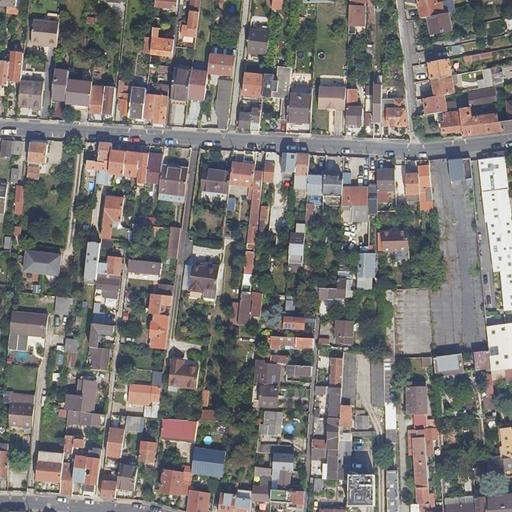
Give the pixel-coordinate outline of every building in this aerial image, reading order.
[(192,0),(189,36),(197,37),(201,0),(192,0)] [(273,0),(273,7),(282,8),(283,0),(282,0),(273,0)] [(420,7),(422,18),(429,17),(444,14),(443,6),(451,5),(451,1),(442,3),(420,7)] [(443,6),(444,14),(448,13),(455,12),(453,1),(451,1),(451,5),(443,6)] [(364,7),(350,7),(349,25),(364,25),(364,7)] [(432,33),(452,29),(448,13),(444,14),(429,17),(432,33)] [(48,44),(48,46),(58,47),(60,23),(35,21),(33,43),(48,44)] [(160,27),(154,27),(153,39),(151,54),(173,57),(175,39),(159,38),(160,27)] [(248,53),(268,55),(271,33),(251,31),(248,53)] [(212,47),(211,54),(236,57),(237,50),(212,47)] [(10,81),(23,82),(24,71),(25,57),(26,54),(13,52),(12,56),(10,81)] [(493,57),(492,52),(464,57),(465,62),(493,57)] [(209,69),(209,73),(234,76),(236,57),(211,54),(209,69)] [(12,56),(3,55),(1,75),(0,79),(0,85),(9,86),(10,81),(12,56)] [(453,76),(450,60),(430,63),(433,79),(453,76)] [(276,75),(275,75),(273,98),(282,99),(281,120),(288,120),(289,103),(290,95),(293,68),(279,67),(278,76),(276,76),(276,75)] [(481,88),(494,86),(492,68),(484,70),(486,79),(480,80),(481,88)] [(71,71),(56,70),(53,100),(68,101),(70,81),(71,71)] [(173,99),(189,101),(189,98),(193,72),(176,70),(174,90),(173,90),(173,99)] [(209,73),(193,71),(193,72),(189,98),(206,100),(209,73)] [(244,95),(264,97),(266,77),(246,74),(244,95)] [(264,97),(273,98),(275,75),(266,74),(266,77),(264,97)] [(446,95),(456,93),(453,76),(433,79),(436,96),(446,95)] [(68,104),(72,105),(91,107),(93,87),(94,83),(70,81),(68,101),(68,104)] [(45,85),(23,83),(20,107),(43,109),(45,85)] [(148,94),(148,85),(134,84),(133,92),(133,94),(132,101),(131,117),(145,118),(148,94)] [(228,130),(230,109),(233,89),(225,88),(225,85),(221,84),(218,112),(222,120),(221,130),(228,130)] [(156,108),(167,109),(170,88),(158,86),(157,96),(156,108)] [(91,113),(105,114),(107,88),(93,87),(91,107),(91,111),(91,113)] [(107,88),(105,114),(114,115),(117,89),(107,88)] [(346,110),(347,89),(321,88),(320,109),(346,110)] [(359,89),(349,89),(347,124),(357,125),(357,119),(364,119),(364,108),(359,108),(359,89)] [(436,96),(426,98),(428,115),(461,109),(471,107),(487,105),(497,103),(495,89),(469,93),(469,98),(447,102),(446,95),(436,96)] [(133,94),(128,93),(126,93),(125,100),(121,100),(120,106),(122,106),(121,115),(129,116),(131,101),(132,101),(133,94)] [(148,94),(145,118),(155,119),(156,108),(157,96),(148,94)] [(383,99),(383,126),(398,125),(398,126),(408,126),(407,110),(408,110),(407,94),(403,95),(403,99),(383,99)] [(305,104),(305,96),(290,95),(289,103),(305,104)] [(314,97),(305,96),(305,104),(289,103),(288,120),(312,122),(314,97)] [(260,132),(262,114),(263,106),(253,105),(253,109),(246,109),(245,111),(242,111),(240,127),(252,129),(251,131),(260,132)] [(500,122),(499,115),(485,116),(484,114),(482,114),(482,116),(479,117),(479,115),(476,115),(477,117),(473,118),(471,107),(461,109),(462,112),(464,131),(464,135),(497,132),(504,131),(503,122),(500,122)] [(156,108),(155,119),(154,126),(161,127),(165,127),(167,109),(156,108)] [(445,133),(464,131),(462,112),(446,114),(446,122),(444,123),(445,133)] [(511,120),(511,121),(503,122),(504,131),(511,130),(511,120)] [(15,141),(4,140),(3,156),(13,157),(15,141)] [(49,144),(31,142),(29,161),(47,163),(49,144)] [(91,175),(97,176),(98,170),(110,171),(112,150),(113,143),(100,142),(99,156),(96,155),(95,162),(88,160),(87,168),(87,169),(88,172),(91,173),(91,175)] [(125,175),(136,176),(138,177),(141,154),(115,151),(112,173),(125,175)] [(264,181),(274,182),(277,153),(273,153),(267,152),(264,181)] [(281,171),(296,173),(298,154),(287,154),(284,153),(284,159),(281,159),(281,171)] [(138,182),(147,183),(150,155),(141,154),(138,177),(138,181),(138,182)] [(296,173),(295,187),(308,188),(308,187),(309,175),(310,155),(304,155),(298,154),(296,173)] [(146,191),(154,192),(155,182),(161,183),(163,167),(164,156),(150,155),(147,183),(146,188),(146,191)] [(495,271),(501,271),(511,269),(511,212),(511,209),(509,188),(505,157),(484,159),(480,160),(487,222),(489,222),(491,238),(490,238),(490,239),(491,239),(495,271)] [(472,179),(470,159),(450,161),(452,181),(472,179)] [(255,171),(256,165),(233,163),(232,170),(232,173),(230,184),(250,187),(248,199),(252,200),(255,171)] [(38,167),(29,166),(27,178),(39,179),(40,169),(38,169),(38,167)] [(421,211),(428,211),(427,202),(426,202),(425,189),(423,189),(423,186),(431,186),(430,169),(430,166),(419,167),(419,174),(421,200),(421,211)] [(179,169),(171,168),(163,167),(161,183),(160,193),(186,196),(189,174),(178,172),(179,169)] [(19,169),(13,168),(11,181),(18,182),(19,169)] [(259,168),(258,171),(255,171),(252,200),(251,215),(250,224),(257,225),(259,200),(260,196),(260,192),(258,192),(259,190),(260,190),(262,190),(264,169),(259,168)] [(205,169),(202,190),(229,193),(230,184),(232,173),(205,169)] [(97,177),(109,179),(110,173),(110,171),(98,170),(97,176),(97,177)] [(378,191),(387,191),(396,191),(395,170),(378,170),(378,184),(378,191)] [(324,196),(342,196),(343,180),(335,179),(335,175),(325,174),(325,175),(324,196)] [(419,174),(406,175),(407,201),(421,200),(419,174)] [(308,191),(308,195),(308,200),(324,201),(324,196),(325,175),(309,175),(308,187),(308,188),(308,191)] [(369,215),(369,188),(347,188),(347,178),(343,178),(343,180),(342,196),(341,205),(342,206),(341,221),(369,222),(369,215)] [(0,212),(5,213),(8,184),(4,184),(3,187),(0,186),(0,212)] [(378,184),(369,184),(369,188),(369,215),(378,215),(378,211),(378,201),(378,191),(378,184)] [(23,213),(26,187),(18,186),(15,212),(23,213)] [(427,202),(428,211),(429,210),(429,204),(433,204),(431,186),(423,186),(423,189),(425,189),(426,202),(427,202)] [(229,193),(202,190),(201,200),(228,203),(229,193)] [(387,201),(387,191),(378,191),(378,201),(387,201)] [(186,196),(160,193),(159,198),(185,201),(186,196)] [(124,198),(122,198),(107,196),(105,208),(104,221),(102,238),(114,239),(132,241),(133,233),(133,229),(113,227),(113,220),(119,221),(119,224),(121,225),(124,198)] [(260,229),(265,230),(265,220),(268,220),(269,207),(262,206),(260,229)] [(104,221),(105,208),(95,207),(92,230),(100,231),(102,220),(104,221)] [(269,231),(280,232),(282,209),(272,208),(269,231)] [(134,224),(143,225),(144,217),(134,215),(134,224)] [(157,218),(148,217),(147,225),(156,226),(157,218)] [(292,233),(289,264),(303,265),(306,230),(306,224),(298,223),(297,233),(292,233)] [(160,262),(163,263),(167,263),(168,258),(171,228),(156,226),(147,225),(143,225),(134,224),(133,229),(133,233),(165,237),(162,259),(161,259),(160,262)] [(182,229),(171,228),(168,258),(178,259),(182,229)] [(383,235),(384,251),(409,250),(409,231),(397,232),(397,235),(391,235),(383,235)] [(279,236),(278,236),(276,251),(285,251),(286,236),(279,236)] [(102,238),(100,252),(112,254),(114,239),(102,238)] [(62,254),(27,250),(24,271),(60,275),(62,254)] [(247,253),(244,282),(252,282),(253,277),(252,277),(254,254),(247,253)] [(359,254),(358,277),(358,289),(373,289),(373,277),(374,276),(375,254),(359,254)] [(121,269),(124,269),(124,264),(122,264),(123,257),(110,256),(109,264),(99,263),(98,273),(121,276),(121,269)] [(130,259),(129,271),(136,272),(136,273),(139,274),(139,272),(161,275),(163,263),(160,262),(130,259)] [(192,277),(190,290),(204,291),(205,288),(217,290),(220,266),(212,265),(213,262),(204,261),(203,261),(203,262),(202,267),(193,265),(192,277)] [(511,269),(501,271),(506,310),(511,309),(511,269)] [(99,289),(105,289),(119,291),(121,276),(98,273),(96,292),(98,292),(99,289)] [(192,277),(184,276),(183,289),(190,290),(192,277)] [(337,289),(328,288),(328,297),(346,298),(346,291),(351,290),(352,280),(347,280),(347,279),(338,279),(337,289)] [(161,283),(160,294),(173,295),(175,285),(161,283)] [(204,291),(190,290),(190,294),(216,297),(217,290),(205,288),(204,291)] [(119,291),(105,289),(104,297),(118,299),(119,291)] [(261,317),(263,294),(260,293),(254,292),(254,300),(253,316),(261,317)] [(172,305),(173,295),(160,294),(152,293),(150,313),(156,314),(160,314),(167,315),(171,315),(172,308),(172,307),(168,306),(169,304),(172,305)] [(239,324),(251,326),(252,316),(250,316),(252,295),(243,294),(239,324)] [(294,296),(287,295),(286,307),(286,309),(286,317),(292,317),(294,296)] [(70,298),(57,296),(55,313),(69,314),(70,298)] [(100,303),(95,303),(92,323),(93,323),(104,325),(104,313),(99,313),(100,303)] [(49,315),(13,312),(9,349),(28,351),(30,334),(47,335),(49,315)] [(167,349),(171,315),(167,315),(160,314),(156,314),(155,321),(153,321),(152,330),(154,330),(153,348),(167,349)] [(286,317),(285,325),(285,328),(305,329),(305,318),(293,317),(292,317),(286,317)] [(354,321),(336,320),(336,336),(339,336),(339,343),(353,344),(354,331),(354,323),(354,321)] [(99,332),(116,335),(117,328),(117,326),(104,325),(93,323),(92,331),(91,331),(90,347),(96,347),(97,347),(99,332)] [(511,323),(487,325),(490,350),(491,364),(492,371),(505,369),(511,368),(511,323)] [(297,347),(314,348),(314,339),(269,336),(268,345),(297,346),(297,347)] [(77,353),(79,340),(66,338),(66,342),(65,351),(68,352),(77,353)] [(65,351),(66,342),(53,341),(52,350),(65,351)] [(96,347),(95,354),(94,369),(107,371),(110,348),(97,347),(96,347)] [(342,348),(333,347),(332,363),(341,363),(342,348)] [(491,364),(490,350),(478,352),(479,366),(491,364)] [(16,358),(27,361),(28,354),(18,351),(16,358)] [(75,367),(76,367),(77,353),(68,352),(68,353),(65,353),(63,366),(75,367)] [(354,406),(357,352),(344,352),(342,387),(341,418),(341,427),(349,427),(349,420),(350,420),(350,406),(354,406)] [(385,407),(385,402),(384,352),(375,352),(372,352),(373,406),(385,407)] [(385,407),(386,440),(397,440),(396,402),(395,368),(394,352),(384,352),(385,402),(385,407)] [(434,357),(436,381),(455,378),(455,373),(464,372),(461,353),(434,357)] [(272,354),(267,354),(266,361),(266,364),(279,365),(288,365),(289,365),(289,357),(272,356),(272,354)] [(173,355),(173,358),(184,359),(184,364),(200,366),(201,359),(173,355)] [(423,366),(432,366),(431,357),(422,357),(423,366)] [(184,359),(173,358),(169,389),(178,390),(179,385),(197,387),(200,366),(184,364),(184,359)] [(254,385),(278,387),(278,381),(279,381),(280,371),(279,371),(279,365),(266,364),(263,363),(263,366),(256,366),(254,385)] [(296,375),(312,376),(312,366),(289,365),(288,365),(288,370),(296,371),(296,375)] [(341,365),(332,365),(331,383),(340,383),(341,365)] [(505,369),(492,371),(492,373),(493,380),(506,379),(505,369)] [(158,418),(164,371),(155,370),(154,386),(132,384),(131,403),(149,405),(151,400),(153,401),(153,406),(147,406),(145,417),(148,417),(158,418)] [(493,380),(492,373),(485,374),(487,392),(494,392),(493,380)] [(91,412),(93,413),(97,382),(94,381),(94,379),(87,378),(87,381),(79,380),(77,396),(67,395),(65,409),(69,410),(82,411),(91,412)] [(278,388),(278,387),(254,385),(254,389),(262,389),(262,405),(278,407),(279,388),(278,388)] [(342,387),(331,386),(330,418),(341,418),(342,387)] [(427,426),(426,388),(407,388),(409,414),(414,414),(414,426),(427,426)] [(12,392),(4,391),(3,403),(11,403),(35,406),(36,396),(12,393),(12,392)] [(496,411),(494,392),(487,392),(490,412),(496,411)] [(10,425),(34,427),(35,406),(11,403),(10,425)] [(69,410),(68,423),(74,424),(74,423),(89,424),(91,412),(82,411),(69,410)] [(219,421),(220,410),(203,410),(201,420),(219,421)] [(357,410),(356,428),(369,429),(369,415),(366,415),(366,410),(357,410)] [(282,412),(266,411),(265,435),(281,436),(282,412)] [(120,429),(110,428),(109,441),(124,443),(126,430),(128,416),(122,416),(120,429)] [(128,416),(126,430),(139,432),(140,430),(147,431),(148,417),(145,417),(128,416)] [(163,418),(160,438),(188,440),(187,441),(196,442),(199,420),(163,418)] [(340,433),(341,427),(341,418),(330,418),(328,449),(340,450),(340,440),(340,433)] [(432,436),(437,436),(437,428),(425,428),(425,430),(427,456),(433,456),(432,436)] [(414,446),(418,504),(420,504),(420,511),(429,511),(431,511),(428,475),(427,456),(425,430),(408,430),(409,446),(414,446)] [(74,455),(77,456),(78,447),(83,447),(85,437),(76,436),(69,435),(69,432),(67,431),(64,460),(67,461),(68,452),(75,453),(74,455)] [(326,441),(313,440),(312,448),(326,449),(326,441)] [(351,469),(352,440),(351,440),(340,440),(340,450),(339,469),(350,469),(351,469)] [(110,459),(106,459),(105,468),(115,470),(120,470),(121,464),(124,443),(109,441),(107,455),(119,457),(119,462),(110,461),(110,459)] [(157,442),(143,441),(141,460),(154,462),(157,442)] [(0,475),(9,476),(10,445),(0,444),(0,475)] [(89,457),(77,456),(75,468),(70,468),(70,463),(64,463),(64,464),(62,482),(61,494),(68,494),(72,495),(74,481),(85,482),(84,496),(94,496),(96,484),(99,484),(101,464),(103,449),(94,448),(94,451),(90,451),(89,457)] [(196,448),(193,472),(223,477),(226,452),(196,448)] [(312,448),(312,456),(329,457),(329,472),(329,478),(350,479),(350,475),(350,469),(339,469),(340,450),(328,449),(326,449),(312,448)] [(294,471),(294,454),(290,454),(275,454),(262,453),(257,453),(256,467),(274,469),(291,471),(294,471)] [(505,472),(511,471),(511,457),(505,458),(501,459),(503,479),(506,479),(505,472)] [(503,479),(501,459),(495,460),(496,462),(489,463),(491,480),(503,479)] [(41,481),(62,482),(64,464),(39,462),(37,480),(41,480),(41,481)] [(139,467),(121,464),(120,470),(118,488),(135,490),(139,467)] [(253,500),(271,502),(272,490),(274,469),(256,467),(255,476),(261,476),(261,487),(254,486),(253,492),(253,500)] [(272,490),(289,491),(291,471),(274,469),(272,490)] [(114,482),(104,481),(102,497),(109,498),(116,498),(118,488),(120,470),(115,470),(114,482)] [(190,490),(193,472),(185,471),(185,473),(166,470),(162,492),(182,495),(182,494),(190,495),(190,490)] [(398,471),(387,471),(387,511),(398,511),(398,487),(398,471)] [(375,506),(375,475),(350,475),(350,479),(350,480),(349,506),(375,506)] [(323,479),(315,478),(314,493),(322,494),(323,479)] [(190,495),(187,511),(207,511),(211,493),(190,490),(190,495)] [(253,492),(239,490),(238,496),(238,498),(253,500),(253,492)] [(296,511),(303,511),(305,492),(289,491),(272,490),(271,502),(288,503),(288,508),(298,509),(296,511)] [(235,511),(238,498),(238,496),(222,494),(219,511),(235,511)] [(486,511),(506,511),(505,495),(485,497),(486,511)] [(476,496),(460,497),(461,504),(461,511),(476,511),(476,498),(476,496)] [(476,498),(476,511),(486,511),(485,497),(476,498)] [(238,498),(235,511),(251,511),(253,500),(238,498)]
